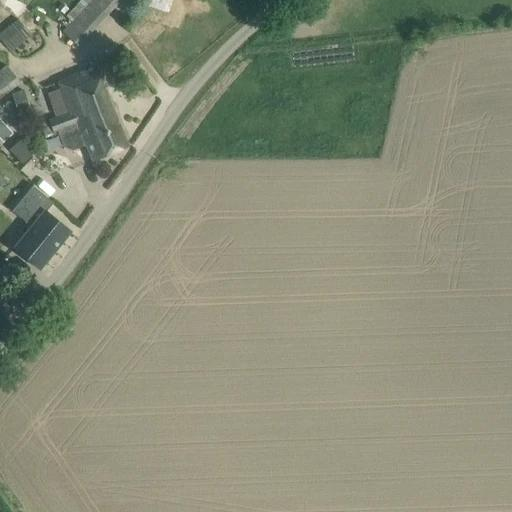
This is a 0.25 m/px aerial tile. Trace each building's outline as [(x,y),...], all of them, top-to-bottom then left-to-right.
[(116,0),(81,0),(66,16),(72,22),(63,32),(78,46),(119,2),(116,0)] [(131,0),(131,3),(168,14),(172,0),(131,0)] [(17,19),(0,32),(0,36),(10,49),(29,35),(17,19)] [(0,70),(0,96),(19,82),(7,66),(0,70)] [(48,122),(54,135),(57,133),(78,125),(83,137),(100,129),(102,134),(120,126),(94,66),(57,82),(60,89),(47,93),(56,118),(48,122)] [(0,118),(0,138),(10,130),(0,118)] [(78,125),(57,133),(63,146),(72,150),(86,144),(93,161),(128,146),(120,126),(102,134),(100,129),(83,137),(78,125)] [(23,139),(12,151),(26,163),(37,151),(23,139)] [(24,257),(39,270),(65,239),(71,231),(47,211),(54,203),(38,190),(37,190),(17,214),(33,226),(14,248),(24,257)]
